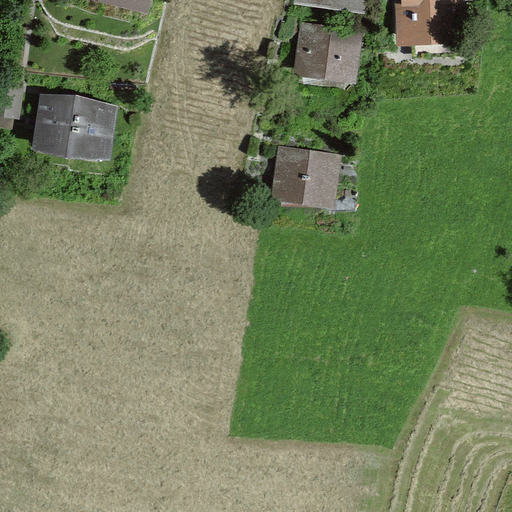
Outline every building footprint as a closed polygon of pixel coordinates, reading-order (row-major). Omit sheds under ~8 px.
[(142,0),(87,0),(138,14),(142,0)] [(325,0),(306,0),(306,6),(325,9),(325,0)] [(344,0),(325,0),(325,9),(343,11),(344,0)] [(364,0),(344,0),(343,11),(362,14),(364,0)] [(456,0),(397,0),(397,46),(449,46),(449,4),(456,4),(456,0)] [(356,32),(302,22),(293,71),(347,81),(356,32)] [(0,111),(14,114),(18,94),(0,90),(0,111)] [(114,110),(41,94),(29,146),(102,163),(114,110)] [(334,160),(280,150),(270,199),(325,209),(334,160)]
